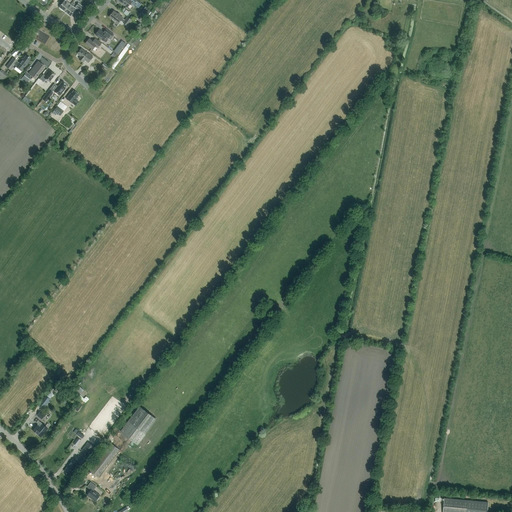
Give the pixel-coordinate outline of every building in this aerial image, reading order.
[(60,0),(58,2),(61,5),(59,8),(64,11),(70,4),(66,1),(66,0),(60,0)] [(75,8),(70,4),(64,11),(70,16),(72,14),(75,16),(80,9),(81,10),(83,7),(78,3),(75,8)] [(145,6),(141,13),(147,17),(152,10),(145,6)] [(132,20),(128,17),(125,20),(123,18),(114,11),(109,17),(118,24),(121,21),(123,22),(123,23),(128,26),(132,20)] [(114,35),(106,28),(103,32),(100,30),(99,30),(95,35),(96,35),(103,41),(105,42),(106,42),(108,40),(107,39),(108,38),(110,40),(114,35)] [(96,46),(98,48),(101,44),(95,39),(93,41),(89,39),(85,44),(93,50),(96,46)] [(81,49),(77,54),(81,56),(79,59),(83,62),(85,60),(88,62),(89,63),(93,57),(89,54),(81,49)] [(30,59),(26,55),(23,59),(22,58),(19,63),(16,61),(13,58),(6,67),(10,70),(14,64),(16,66),(16,67),(22,71),(28,63),(28,62),(30,59)] [(120,55),(111,66),(114,68),(122,57),(120,55)] [(38,61),(29,73),(35,78),(37,76),(38,77),(38,76),(40,73),(39,73),(44,66),(38,61)] [(43,74),(40,79),(44,82),(46,79),(49,82),(55,74),(50,71),(46,76),(43,74)] [(31,77),(25,73),(22,77),(28,82),(31,77)] [(67,85),(62,81),(58,86),(57,86),(53,91),(60,96),(65,88),(65,87),(67,85)] [(42,99),(46,102),(53,92),(49,90),(42,99)] [(79,101),(75,99),(79,95),(73,90),(71,93),(66,99),(72,103),(75,106),(79,101)] [(64,111),(57,106),(52,113),(55,115),(56,113),(60,116),(64,111)] [(73,390),(78,395),(84,390),(78,384),(73,390)] [(50,390),(45,395),(46,396),(38,405),(43,409),(51,399),(49,398),(57,389),(53,386),(50,390)] [(137,406),(119,432),(138,445),(154,420),(156,421),(157,419),(137,406)] [(37,416),(42,419),(47,413),(42,409),(37,416)] [(40,422),(38,424),(39,425),(38,426),(37,425),(33,430),(41,437),(48,428),(40,422)] [(81,451),(85,454),(79,462),(84,466),(90,457),(97,448),(88,442),(81,451)] [(119,449),(111,443),(95,465),(93,463),(88,469),(98,477),(119,449)] [(69,462),(67,466),(64,471),(69,474),(72,470),(73,471),(76,467),(79,470),(81,466),(79,464),(79,463),(73,459),(70,463),(69,462)] [(97,486),(91,482),(87,487),(91,490),(87,495),(96,501),(100,495),(94,490),(97,486)] [(487,511),(488,502),(444,498),(443,511),(487,511)]
